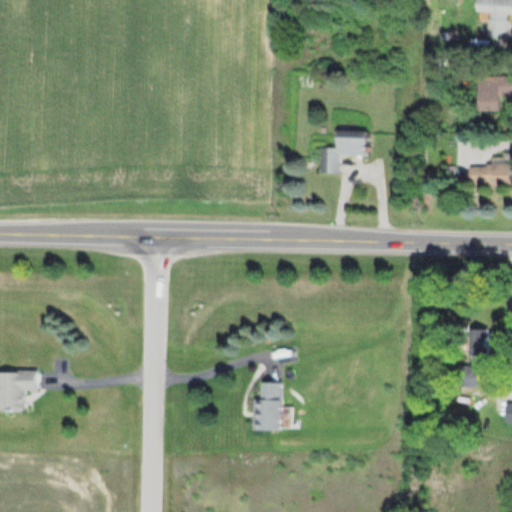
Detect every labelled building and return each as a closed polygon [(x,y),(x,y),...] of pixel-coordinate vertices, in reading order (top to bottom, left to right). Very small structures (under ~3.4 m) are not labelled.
[(506,37),(506,13),(511,12),(511,0),(475,0),(475,11),(487,12),(486,37),(506,37)] [(501,97),(511,96),(511,75),(477,75),(477,110),(501,110),(501,97)] [(320,145),(320,171),(339,172),(339,153),(368,154),(369,129),(338,128),(337,146),(320,145)] [(511,180),(511,163),(468,163),(468,180),(511,180)] [(0,408),(21,409),(21,387),(36,387),(36,369),(0,369),(0,408)] [(278,428),(278,380),(253,380),(253,428),(278,428)]
